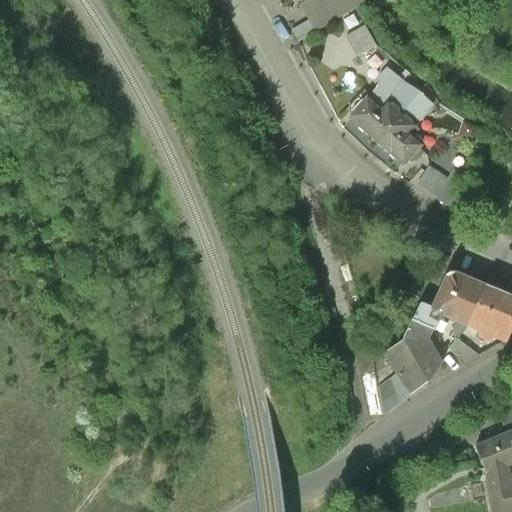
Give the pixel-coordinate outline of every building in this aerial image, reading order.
[(309,0),(302,4),(299,6),(315,33),(364,3),(363,0),(309,0)] [(365,27),(346,37),(358,57),(376,47),(365,27)] [(420,93),(400,79),(387,69),(379,78),(378,89),(368,99),(376,106),(383,99),(401,115),(420,93)] [(433,104),(420,93),(401,115),(408,121),(413,116),(418,120),(420,121),(433,104)] [(383,99),(376,106),(368,99),(366,103),(361,97),(353,106),(359,111),(351,119),(377,142),(401,115),(383,99)] [(408,121),(401,115),(377,142),(403,166),(410,157),(415,163),(423,154),(418,149),(421,145),(411,137),(418,130),(408,121)] [(448,180),(428,166),(417,185),(437,199),(436,200),(449,209),(462,189),(469,176),(454,168),(448,180)] [(484,287),(454,274),(447,275),(432,309),(440,315),(467,326),(484,287)] [(511,329),(511,299),(484,287),(467,326),(480,332),(478,337),(492,343),(495,338),(506,342),(511,329)] [(432,309),(422,304),(420,306),(403,338),(403,341),(417,363),(429,381),(441,366),(428,341),(440,315),(432,309)] [(403,341),(385,355),(398,375),(417,363),(403,341)] [(417,363),(398,375),(410,395),(429,381),(417,363)] [(402,402),(391,380),(377,390),(382,413),(384,415),(402,402)] [(511,511),(511,484),(509,485),(506,466),(511,463),(511,432),(475,448),(486,474),(487,474),(494,511),(511,511)]
